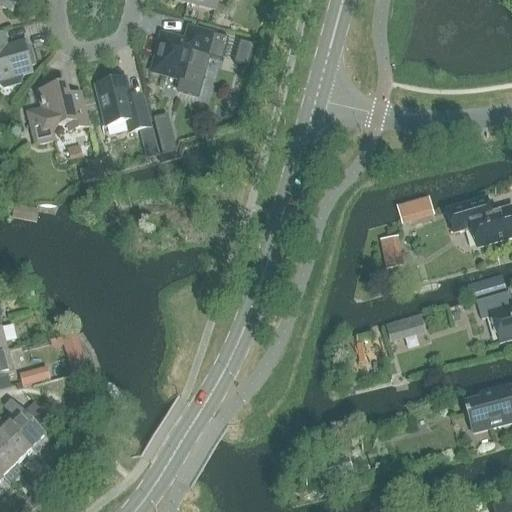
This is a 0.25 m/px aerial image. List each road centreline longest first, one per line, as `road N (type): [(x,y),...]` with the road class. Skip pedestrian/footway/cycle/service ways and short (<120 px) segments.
road 1 (tertiary): [(167,466),(248,318),(315,100)]
road 2 (residential): [(315,100),(423,121),(511,111)]
road 3 (residential): [(58,0),(61,40),(88,53),(122,40),(135,0)]
